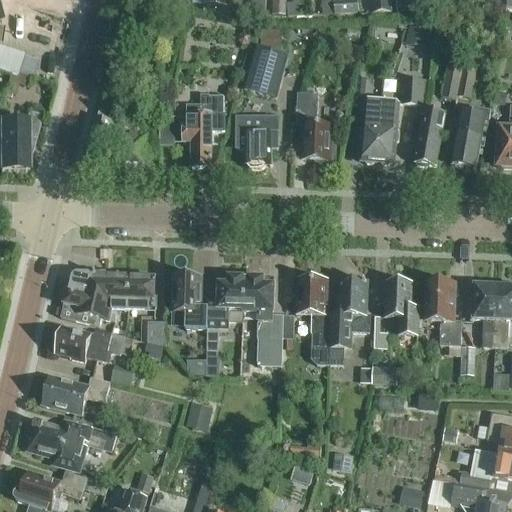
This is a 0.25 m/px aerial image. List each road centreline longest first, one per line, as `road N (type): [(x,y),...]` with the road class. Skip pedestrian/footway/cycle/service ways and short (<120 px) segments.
road 1 (unclassified): [(511,231),(52,215)]
road 2 (tertiary): [(52,215),(101,0)]
road 3 (tertiary): [(0,419),(52,215)]
